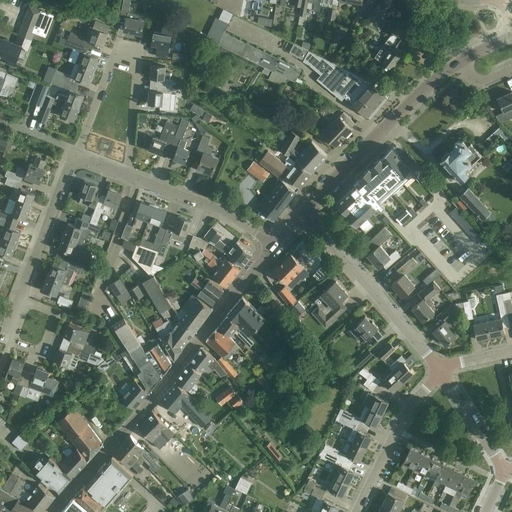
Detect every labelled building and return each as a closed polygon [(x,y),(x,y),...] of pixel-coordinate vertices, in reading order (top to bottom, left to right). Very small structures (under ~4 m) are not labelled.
[(320,2),(320,0),(302,0),(301,7),(300,16),(306,17),(309,0),(315,0),(313,10),(315,10),(313,19),(318,20),(321,2),(320,2)] [(130,12),(131,4),(124,2),(121,21),(126,22),(125,31),(142,34),(145,15),(130,12)] [(24,24),(20,35),(32,40),(35,33),(46,37),(54,15),(30,6),(23,24),(24,24)] [(335,20),(338,7),(338,6),(332,6),(332,8),(329,8),(327,19),(335,20)] [(386,19),(382,16),(384,12),(376,6),(366,21),(377,29),(376,31),(382,35),(383,34),(384,35),(388,30),(381,25),(386,19)] [(224,10),(220,19),(229,24),(233,15),(224,10)] [(355,32),(364,19),(358,14),(349,27),(355,32)] [(216,18),(206,38),(238,54),(272,72),(287,80),(295,84),(295,82),(296,82),(303,85),(304,81),(298,79),(302,69),(225,32),(229,24),(220,19),(216,18)] [(88,40),(95,43),(103,46),(108,33),(110,27),(96,21),(93,27),(88,40)] [(168,58),(172,35),(173,29),(164,27),(163,33),(155,31),(152,44),(160,46),(160,48),(158,49),(157,55),(156,55),(168,58)] [(81,44),(84,38),(71,33),(68,39),(81,44)] [(385,47),(376,58),(382,63),(386,66),(385,67),(388,68),(388,67),(392,70),(396,64),(396,63),(404,52),(400,49),(405,42),(393,33),(383,46),(385,47)] [(25,59),(32,40),(20,35),(17,44),(2,38),(0,42),(0,55),(8,59),(7,62),(15,65),(18,56),(25,59)] [(81,44),(68,39),(66,46),(79,51),(81,44)] [(366,118),(386,95),(389,91),(377,82),(374,85),(371,83),(372,82),(333,62),(311,52),(294,44),(292,42),(288,51),(290,52),(290,53),(304,60),(303,62),(310,65),(310,66),(321,75),(317,80),(334,94),(336,90),(353,104),(360,110),(359,111),(366,118)] [(99,58),(90,55),(85,53),(80,51),(75,64),(94,71),(99,58)] [(173,53),(172,60),(188,61),(189,54),(173,53)] [(94,71),(75,64),(71,76),(89,83),(94,71)] [(171,73),(165,73),(166,66),(152,65),(151,78),(155,78),(155,85),(172,87),(173,80),(170,79),(171,73)] [(0,92),(0,94),(7,97),(8,84),(15,87),(19,78),(12,75),(0,70),(0,92)] [(67,82),(69,75),(56,70),(54,77),(67,82)] [(287,80),(272,72),(269,79),(283,86),(284,87),(287,80)] [(78,86),(67,82),(54,77),(51,83),(70,90),(68,97),(58,93),(56,99),(79,108),(84,95),(76,92),(78,86)] [(39,82),(31,102),(42,106),(47,95),(50,86),(39,82)] [(150,91),(149,104),(161,105),(160,109),(170,110),(174,111),(175,99),(171,98),(172,87),(155,85),(154,91),(150,91)] [(511,91),(498,98),(502,107),(504,113),(511,110),(511,112),(511,91)] [(37,119),(37,120),(46,123),(52,108),(62,112),(60,115),(69,118),(68,120),(73,122),(73,120),(75,120),(79,108),(56,99),(47,95),(42,106),(37,119)] [(195,123),(201,119),(197,113),(191,118),(195,123)] [(351,128),(355,124),(348,117),(344,113),(339,118),(338,118),(323,133),(337,146),(352,130),(353,130),(351,128)] [(140,115),(139,122),(142,125),(147,125),(148,116),(140,115)] [(179,126),(170,150),(176,152),(173,159),(185,164),(190,151),(184,149),(187,141),(183,139),(190,120),(183,117),(179,126)] [(164,147),(170,150),(179,126),(167,121),(160,139),(148,135),(145,143),(151,145),(149,150),(161,155),(164,147)] [(328,155),(327,155),(313,142),(301,155),(295,149),(301,137),(293,132),(281,152),(290,157),(291,154),(312,173),(328,155)] [(210,139),(207,137),(202,136),(196,152),(203,155),(198,169),(213,174),(219,158),(210,155),(213,148),(207,146),(210,139)] [(9,141),(0,137),(0,145),(0,146),(0,149),(5,151),(9,141)] [(355,160),(374,141),(370,137),(351,156),(355,160)] [(443,160),(438,164),(444,171),(443,172),(451,181),(457,175),(462,180),(470,173),(467,170),(473,164),(480,157),(483,161),(485,159),(480,153),(471,144),(468,146),(463,140),(463,141),(462,140),(458,140),(455,143),(455,148),(451,152),(450,152),(442,159),(443,160),(442,160),(443,160)] [(383,152),(379,156),(381,158),(405,185),(416,175),(392,148),(384,155),(383,152)] [(258,157),(255,161),(259,164),(278,178),(286,167),(291,171),(286,177),(298,186),(300,188),(311,174),(289,157),(286,161),(288,162),(286,165),(268,151),(262,160),(258,157)] [(31,164),(28,171),(18,167),(15,173),(7,170),(5,177),(8,178),(21,182),(23,176),(25,177),(40,183),(45,170),(43,169),(46,161),(36,157),(33,165),(31,164)] [(371,162),(368,165),(370,167),(394,195),(405,185),(381,158),(375,163),(373,164),(371,162)] [(175,160),(171,170),(183,175),(187,165),(175,160)] [(261,180),(267,171),(254,161),(247,170),(261,180)] [(360,172),(357,175),(362,181),(382,203),(383,204),(394,195),(370,167),(362,174),(360,172)] [(18,189),(21,182),(8,178),(5,184),(18,189)] [(96,208),(99,200),(103,190),(97,187),(98,186),(85,181),(80,194),(80,195),(77,201),(82,203),(84,196),(92,199),(90,206),(96,208)] [(274,221),(297,192),(282,181),(260,209),(274,221)] [(362,181),(358,185),(368,196),(378,207),(379,208),(381,210),(385,206),(383,204),(382,203),(362,181)] [(358,185),(337,203),(347,215),(368,196),(358,185)] [(469,188),(461,196),(463,197),(471,205),(476,211),(483,218),(491,210),(480,199),(469,188)] [(21,189),(19,196),(12,194),(10,199),(31,207),(36,195),(21,189)] [(105,202),(99,200),(96,208),(91,222),(97,225),(102,212),(103,213),(104,209),(112,212),(114,207),(118,208),(122,195),(109,190),(105,202)] [(368,196),(347,215),(357,226),(359,224),(363,229),(371,223),(366,218),(378,207),(368,196)] [(26,220),(29,212),(31,207),(10,199),(5,211),(0,209),(0,216),(1,217),(18,224),(20,218),(26,220)] [(149,221),(154,207),(142,202),(136,216),(149,221)] [(167,211),(154,207),(149,221),(162,226),(167,211)] [(456,208),(450,213),(478,244),(483,239),(456,208)] [(401,215),(397,219),(402,225),(406,221),(401,215)] [(179,216),(175,227),(169,225),(167,231),(162,243),(168,245),(171,238),(184,243),(186,235),(187,235),(192,221),(179,216)] [(15,230),(18,224),(1,217),(0,220),(0,224),(2,225),(0,229),(0,238),(16,245),(21,232),(15,230)] [(90,230),(99,233),(102,227),(97,225),(91,222),(78,218),(75,226),(69,223),(64,236),(78,241),(83,244),(85,239),(87,238),(90,230)] [(133,227),(126,224),(121,238),(125,239),(128,240),(133,227)] [(385,226),(382,229),(370,241),(368,242),(375,250),(368,255),(378,268),(382,264),(386,269),(401,256),(396,250),(390,255),(381,245),(392,236),(385,226)] [(205,237),(219,248),(224,243),(219,239),(223,235),(213,227),(205,237)] [(162,243),(167,231),(160,228),(152,249),(159,252),(162,243)] [(208,241),(203,239),(194,235),(189,247),(195,249),(196,246),(204,250),(208,241)] [(73,253),(78,241),(64,236),(59,248),(65,251),(62,259),(86,268),(89,261),(76,256),(76,255),(73,253)] [(12,257),(15,249),(16,245),(0,238),(0,259),(4,261),(6,255),(12,257)] [(135,251),(138,244),(128,240),(125,239),(122,246),(135,251)] [(224,243),(219,248),(227,255),(243,267),(253,255),(237,242),(232,249),(224,243)] [(159,252),(152,249),(138,244),(135,251),(133,256),(149,272),(152,277),(155,275),(152,269),(154,264),(159,252)] [(197,260),(204,256),(201,250),(194,254),(197,260)] [(291,254),(274,272),(287,285),(304,267),(303,265),(307,261),(306,259),(303,257),(301,255),(297,259),(293,256),(291,254)] [(234,278),(241,269),(223,255),(219,260),(214,256),(211,260),(234,278)] [(405,274),(418,263),(413,257),(396,271),(401,277),(392,284),(403,296),(415,286),(405,274)] [(227,287),(234,278),(211,260),(210,260),(207,258),(205,261),(208,263),(217,270),(213,275),(227,287)] [(83,274),(84,273),(86,274),(88,269),(86,268),(62,259),(59,267),(53,264),(48,277),(67,284),(70,277),(72,278),(74,271),(83,274)] [(155,275),(152,277),(143,282),(158,308),(161,312),(166,309),(172,306),(167,295),(155,275)] [(74,287),(67,284),(48,277),(43,290),(57,295),(60,288),(72,292),(74,287)] [(215,302),(224,291),(210,280),(205,285),(195,277),(191,283),(201,291),(215,302)] [(132,297),(127,289),(120,279),(110,285),(117,295),(122,304),(132,297)] [(442,290),(434,281),(419,294),(424,300),(415,307),(414,307),(413,308),(425,322),(435,313),(431,308),(435,304),(431,299),(442,290)] [(336,282),(322,295),(327,300),(320,307),(319,307),(313,312),(326,327),(345,309),(339,302),(348,294),(336,282)] [(138,286),(129,291),(135,301),(144,296),(138,286)] [(285,286),(278,292),(290,306),(297,301),(285,286)] [(211,307),(215,302),(201,291),(197,297),(193,294),(177,314),(178,316),(180,319),(196,331),(213,309),(211,307)] [(177,300),(173,292),(167,295),(172,306),(175,310),(181,307),(177,300)] [(504,328),(510,326),(507,315),(504,300),(503,293),(497,294),(502,318),(488,321),(491,337),(505,334),(504,328)] [(71,308),(73,301),(60,296),(58,302),(71,308)] [(267,310),(266,309),(262,305),(259,309),(243,296),(228,314),(251,337),(268,318),(263,314),(267,310)] [(471,309),(470,305),(470,300),(464,302),(467,320),(473,318),(471,309)] [(456,337),(450,330),(457,324),(453,320),(450,317),(460,309),(456,304),(442,315),(446,321),(434,331),(446,345),(456,337)] [(175,359),(189,341),(178,333),(179,331),(173,326),(168,318),(171,316),(166,309),(161,312),(158,308),(152,311),(161,325),(157,328),(170,351),(175,359)] [(228,314),(220,324),(231,335),(235,332),(250,347),(256,342),(251,337),(228,314)] [(189,341),(196,331),(180,319),(178,316),(173,323),(175,324),(173,326),(179,331),(178,333),(189,341)] [(355,326),(356,328),(351,332),(357,338),(362,334),(367,339),(372,334),(378,341),(383,336),(378,330),(379,328),(373,322),(371,323),(365,316),(355,326)] [(143,346),(125,318),(108,328),(122,351),(123,352),(128,361),(136,375),(139,373),(143,380),(150,391),(163,376),(143,346)] [(491,337),(488,321),(474,324),(478,340),(491,337)] [(302,335),(292,322),(286,326),(296,339),(302,335)] [(69,324),(65,336),(72,339),(69,345),(94,354),(96,348),(85,344),(90,332),(69,324)] [(237,342),(219,326),(206,340),(224,356),(230,349),(233,352),(235,352),(240,348),(236,343),(237,342)] [(163,376),(172,364),(166,356),(159,343),(155,338),(143,346),(163,376)] [(383,359),(395,348),(390,343),(378,354),(383,359)] [(103,357),(94,354),(69,345),(67,351),(60,348),(55,360),(68,365),(69,365),(68,367),(69,368),(70,369),(71,369),(72,369),(74,369),(74,368),(75,368),(79,358),(97,365),(103,357)] [(219,363),(214,357),(202,347),(190,362),(203,371),(207,366),(213,370),(215,369),(221,377),(228,374),(219,363)] [(360,367),(373,355),(368,349),(355,362),(360,367)] [(128,361),(123,352),(119,356),(124,363),(128,361)] [(115,359),(112,355),(98,367),(103,373),(111,367),(109,364),(115,359)] [(271,356),(270,356),(262,364),(267,369),(276,362),(271,356)] [(414,373),(406,364),(404,362),(406,360),(402,356),(390,367),(394,371),(404,382),(414,373)] [(13,358),(8,371),(5,379),(17,383),(13,393),(20,395),(29,372),(22,370),(25,363),(13,358)] [(225,358),(219,363),(228,374),(232,379),(238,374),(225,358)] [(122,361),(117,363),(121,370),(126,368),(122,361)] [(193,383),(201,374),(189,363),(176,380),(188,390),(192,393),(194,392),(197,388),(197,386),(193,383)] [(59,382),(48,377),(49,372),(37,367),(35,374),(29,372),(20,395),(26,398),(30,388),(54,397),(59,382)] [(381,381),(380,380),(372,374),(371,374),(364,368),(359,373),(368,379),(377,386),(381,381)] [(394,391),(403,383),(404,382),(394,371),(384,380),(394,391)] [(264,374),(262,376),(257,379),(271,398),(278,392),(264,374)] [(75,386),(70,380),(70,379),(64,384),(69,390),(75,386)] [(377,386),(368,379),(364,384),(373,391),(377,386)] [(134,409),(148,392),(141,386),(136,381),(122,398),(134,409)] [(190,395),(176,382),(161,400),(175,412),(182,405),(201,426),(211,417),(190,395)] [(231,386),(222,394),(227,401),(237,394),(231,386)] [(374,395),(369,407),(368,408),(383,415),(389,402),(374,395)] [(377,426),(383,415),(368,408),(369,407),(366,406),(360,417),(350,413),(341,408),(338,415),(369,429),(372,424),(377,426)] [(88,461),(103,444),(75,407),(58,422),(88,461)] [(175,434),(153,413),(138,427),(153,441),(157,437),(160,439),(162,437),(167,442),(175,434)] [(372,437),(367,435),(369,429),(338,415),(335,420),(338,421),(345,424),(354,428),(347,440),(366,449),(372,437)] [(50,443),(41,435),(34,444),(43,451),(50,443)] [(155,460),(130,435),(123,443),(136,454),(137,453),(140,455),(144,461),(145,460),(151,467),(155,462),(154,461),(155,460)] [(360,461),(366,449),(347,440),(344,447),(343,446),(341,451),(326,444),(323,450),(353,464),(355,459),(360,461)] [(136,454),(123,443),(116,451),(140,473),(145,469),(140,465),(144,461),(140,455),(137,453),(136,454)] [(414,468),(422,453),(411,448),(403,463),(414,468)] [(74,476),(87,461),(77,449),(68,458),(67,457),(60,464),(74,476)] [(350,470),(353,464),(323,450),(322,449),(319,455),(328,459),(336,463),(330,475),(336,478),(335,478),(349,484),(355,472),(350,470)] [(425,473),(432,458),(422,453),(414,468),(425,473)] [(73,477),(50,457),(36,473),(60,492),(73,477)] [(134,476),(113,457),(106,464),(105,463),(98,471),(99,472),(86,487),(107,505),(134,476)] [(436,478),(443,464),(432,458),(425,473),(436,478)] [(446,483),(453,469),(443,464),(436,478),(436,479),(434,484),(439,486),(441,481),(446,483)] [(454,496),(465,474),(453,469),(446,483),(447,484),(444,491),(454,496)] [(3,478),(0,482),(0,488),(24,502),(27,499),(35,506),(42,511),(56,496),(39,483),(31,494),(22,488),(26,482),(11,474),(8,481),(3,478)] [(476,480),(465,474),(454,496),(449,506),(447,511),(449,511),(460,511),(461,510),(455,508),(462,492),(467,495),(468,494),(469,494),(476,480)] [(252,482),(241,477),(238,483),(250,488),(252,482)] [(344,496),(349,484),(335,478),(330,489),(344,496)] [(326,487),(317,483),(310,479),(307,485),(324,493),(326,487)] [(404,490),(406,485),(399,482),(397,486),(404,490)] [(250,488),(238,483),(235,488),(247,494),(250,488)] [(224,511),(228,503),(232,496),(235,489),(227,485),(224,492),(226,493),(220,507),(215,504),(215,502),(209,499),(202,511),(224,511)] [(321,498),(324,493),(307,485),(304,490),(312,494),(321,498)] [(415,495),(417,491),(406,485),(404,490),(415,495)] [(91,493),(86,487),(84,486),(76,495),(93,511),(96,508),(99,510),(104,505),(102,503),(91,493)] [(398,511),(406,494),(391,487),(389,492),(383,504),(398,511)] [(0,511),(3,509),(8,511),(41,511),(34,507),(24,502),(0,488),(0,511)] [(185,504),(193,497),(195,495),(188,488),(178,497),(185,504)] [(426,500),(428,496),(417,491),(415,495),(426,500)] [(435,499),(428,496),(426,500),(433,504),(435,499)] [(72,499),(61,511),(92,511),(93,511),(83,502),(76,497),(73,500),(72,499)] [(324,500),(318,511),(335,511),(338,507),(324,500)] [(239,511),(241,509),(228,503),(224,511),(239,511)] [(447,511),(449,506),(442,503),(440,507),(447,511)]
